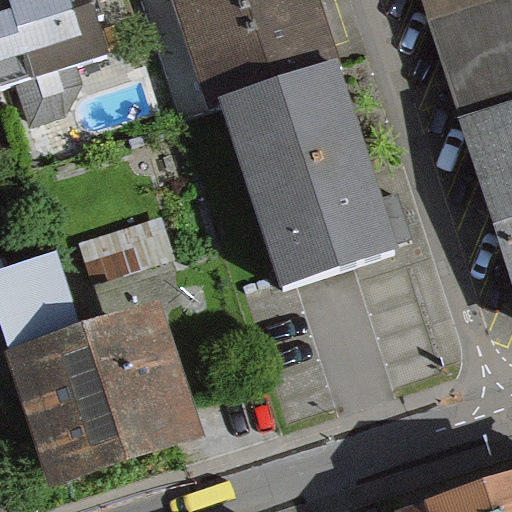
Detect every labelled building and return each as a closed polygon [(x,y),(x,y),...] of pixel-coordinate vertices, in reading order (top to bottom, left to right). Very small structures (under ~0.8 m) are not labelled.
[(0,0),(0,101),(15,97),(26,128),(68,113),(56,80),(106,63),(91,21),(99,18),(92,0),(0,0)] [(338,68),(315,0),(170,0),(209,115),(220,111),(282,294),(389,258),(366,189),(327,71),(338,68)] [(511,0),(413,0),(511,309),(511,0)] [(2,363),(47,499),(197,449),(152,315),(77,340),(53,266),(0,283),(0,328),(5,343),(11,361),(2,363)] [(511,511),(511,489),(438,511),(511,511)]
